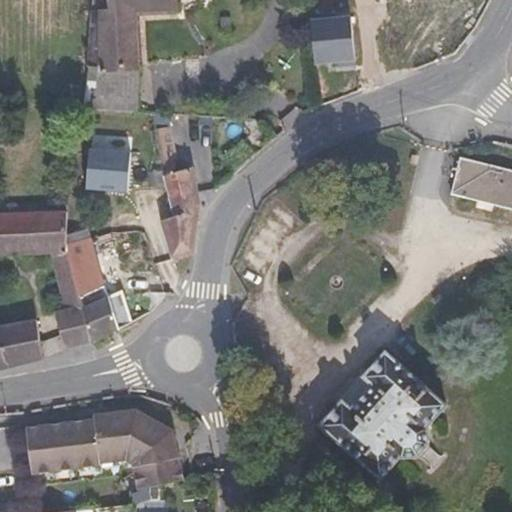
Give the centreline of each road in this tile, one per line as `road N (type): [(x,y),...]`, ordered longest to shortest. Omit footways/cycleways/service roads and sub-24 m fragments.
road 1 (residential): [(181,351),(204,295),(216,214),(322,122),(455,78)]
road 2 (unknown): [(455,78),(420,190),(422,210),(431,223),(463,233),(511,237)]
road 3 (residential): [(0,392),(130,371),(181,351)]
road 4 (residential): [(227,511),(226,461),(181,351)]
